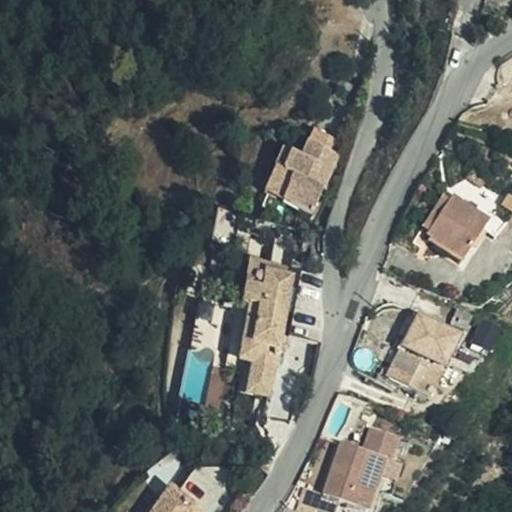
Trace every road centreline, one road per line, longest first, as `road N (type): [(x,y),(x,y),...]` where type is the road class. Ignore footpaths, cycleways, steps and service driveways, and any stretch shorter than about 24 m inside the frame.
road 1 (unclassified): [(340,314),(387,207),(441,113),(471,68),(511,37)]
road 2 (residential): [(379,0),(377,96),(323,249),(340,314)]
road 3 (unclassified): [(245,511),(312,404),(340,314)]
